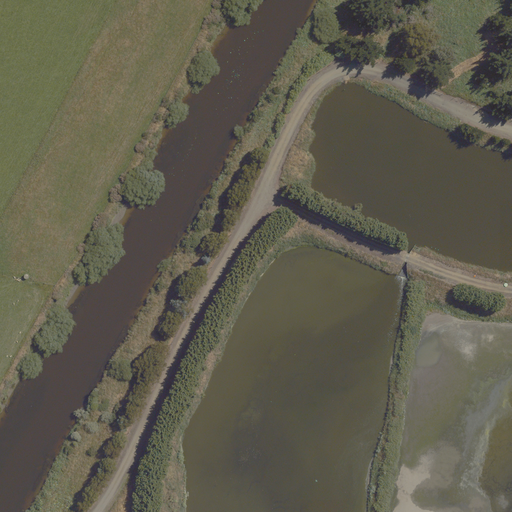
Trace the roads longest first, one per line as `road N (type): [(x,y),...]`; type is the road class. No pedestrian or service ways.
road 1 (residential): [(98,511),(301,106),(326,76),(354,67),(384,70),(511,130)]
road 2 (track): [(511,289),(403,257),(262,192)]
